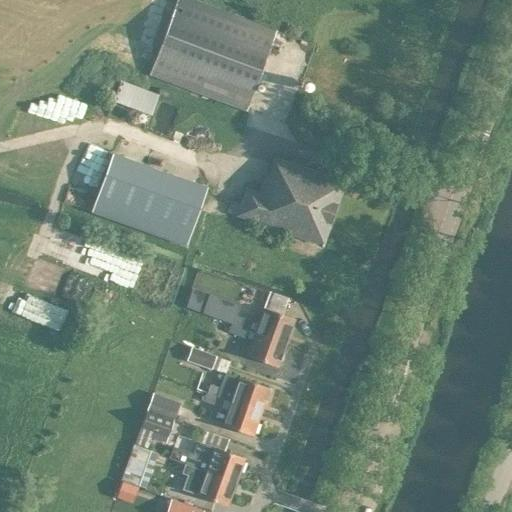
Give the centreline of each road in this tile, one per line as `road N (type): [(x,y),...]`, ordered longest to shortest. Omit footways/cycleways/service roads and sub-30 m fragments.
road 1 (tertiary): [(344,511),(511,36)]
road 2 (residential): [(312,340),(260,490)]
